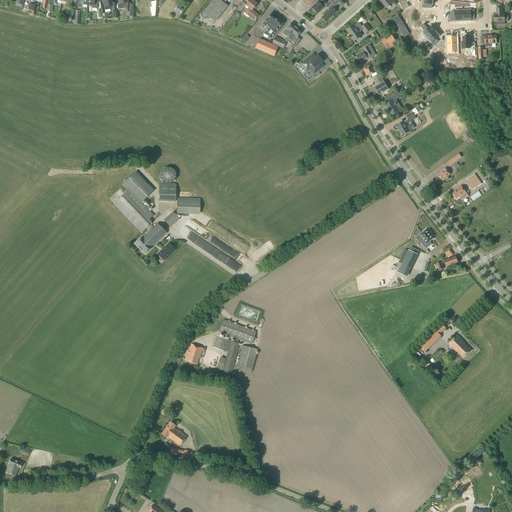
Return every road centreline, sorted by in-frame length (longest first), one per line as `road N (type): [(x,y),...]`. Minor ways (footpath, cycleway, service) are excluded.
road 1 (unclassified): [(132,453),(178,345),(204,311),(408,174)]
road 2 (unclassified): [(339,511),(229,470),(132,453)]
road 3 (tertiary): [(408,174),(323,37)]
road 4 (unclassified): [(126,467),(58,481),(0,481)]
